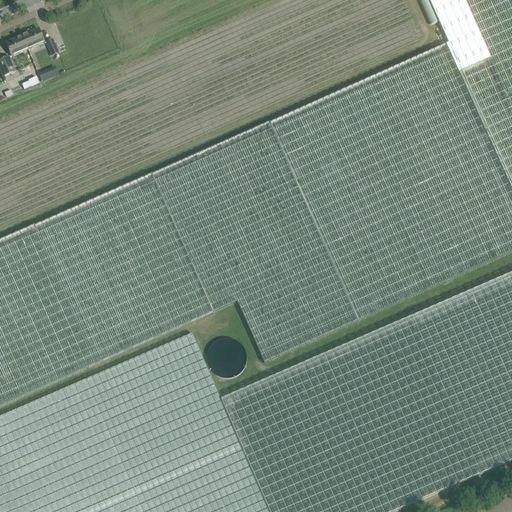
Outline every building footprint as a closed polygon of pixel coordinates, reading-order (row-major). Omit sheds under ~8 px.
[(511,0),(428,0),(448,44),(270,124),(269,123),(152,175),(35,226),(34,226),(0,240),(0,407),(237,303),(264,364),(511,252),(511,0)] [(44,43),(42,38),(39,29),(22,36),(28,50),(44,43)] [(28,50),(22,36),(6,43),(10,53),(12,57),(28,50)] [(58,52),(53,40),(46,43),(52,55),(58,52)] [(0,69),(4,77),(16,72),(9,57),(0,61),(0,69)] [(39,73),(42,82),(51,79),(47,69),(39,73)] [(30,82),(22,85),(25,90),(32,87),(32,88),(42,83),(39,76),(29,81),(30,82)] [(0,511),(395,511),(481,475),(511,461),(511,274),(221,400),(192,335),(0,417),(0,511)] [(224,360),(223,376),(239,377),(240,361),(224,360)]
